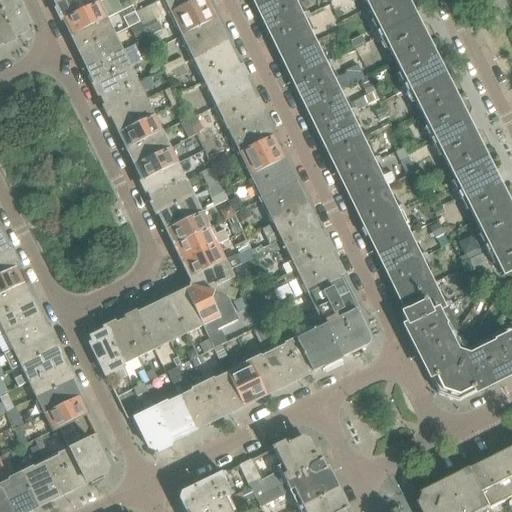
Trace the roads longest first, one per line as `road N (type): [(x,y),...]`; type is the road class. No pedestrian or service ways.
road 1 (residential): [(401,359),(228,0)]
road 2 (residential): [(60,315),(137,277),(149,258),(51,53)]
road 3 (residential): [(142,486),(320,399)]
road 4 (residential): [(60,315),(142,486)]
road 5 (residential): [(447,0),(511,131)]
road 6 (residential): [(0,192),(60,315)]
